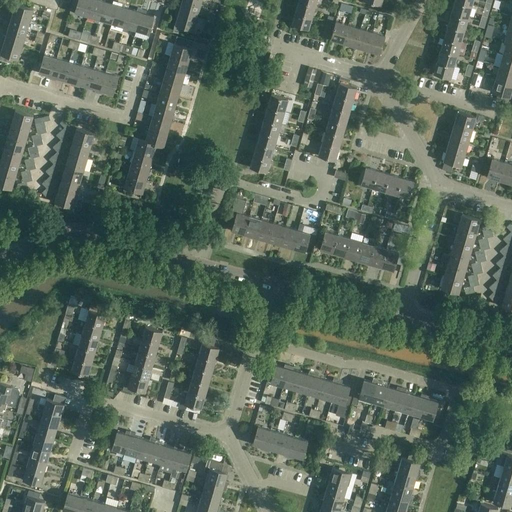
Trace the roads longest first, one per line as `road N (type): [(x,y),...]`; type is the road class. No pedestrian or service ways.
road 1 (residential): [(328,445),(363,454),(380,431),(437,444),(456,392),(257,339)]
road 2 (residential): [(199,265),(224,180),(316,203),(325,177),(292,166)]
road 3 (tertiary): [(0,264),(77,236),(199,265)]
road 4 (residential): [(226,437),(91,397)]
road 5 (residential): [(402,317),(440,186)]
road 6 (tertiary): [(402,317),(272,284)]
road 7 (residential): [(60,101),(127,121),(143,66)]
